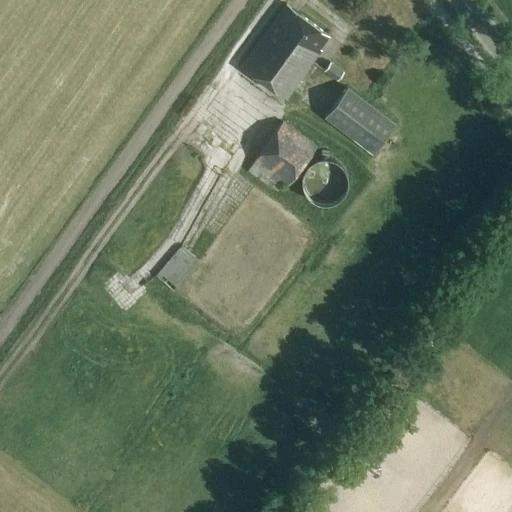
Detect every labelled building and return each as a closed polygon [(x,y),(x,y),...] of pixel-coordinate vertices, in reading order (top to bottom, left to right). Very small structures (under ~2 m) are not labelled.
[(329,36),(287,6),(277,20),(276,20),(244,65),(288,97),(322,50),(320,48),(329,36)] [(338,80),(344,71),(332,62),(325,70),(338,80)] [(373,153),(396,123),(349,87),(326,117),(373,153)] [(272,185),(296,180),(319,145),(284,120),(249,169),(272,185)] [(345,169),(333,160),(318,160),(306,169),(301,183),(306,198),(318,206),(333,206),(345,198),(350,183),(345,169)] [(173,288),(199,259),(184,245),(157,274),(173,288)] [(469,490),(482,499),(505,467),(493,458),(469,490)]
